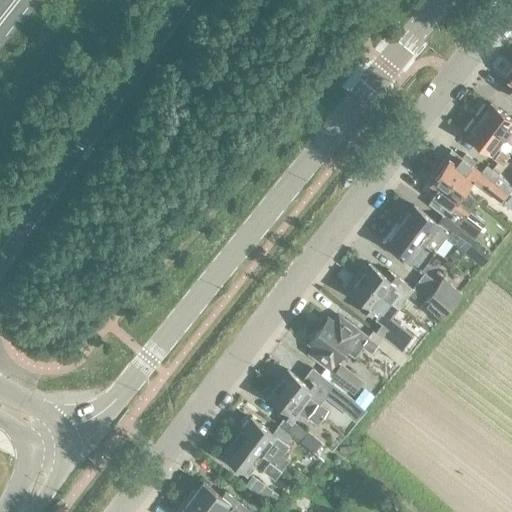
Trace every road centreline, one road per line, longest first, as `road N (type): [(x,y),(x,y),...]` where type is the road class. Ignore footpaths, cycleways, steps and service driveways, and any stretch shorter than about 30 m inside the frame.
road 1 (unclassified): [(511,16),(261,327),(125,511)]
road 2 (tertiary): [(58,431),(103,412),(446,0)]
road 3 (primary): [(0,265),(186,0)]
